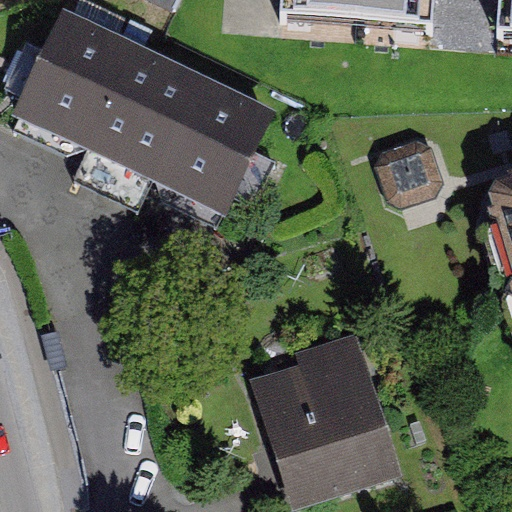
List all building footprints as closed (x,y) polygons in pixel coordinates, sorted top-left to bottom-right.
[(154,0),(187,17),(196,0),(154,0)] [(229,0),(230,25),(286,25),(286,0),(229,0)] [(413,0),(290,0),(288,19),(409,36),(413,0)] [(511,0),(485,0),(482,34),(511,37),(511,0)] [(287,117),(84,31),(44,126),(247,211),(287,117)] [(376,358),(268,389),(304,511),(317,511),(413,484),(376,358)]
